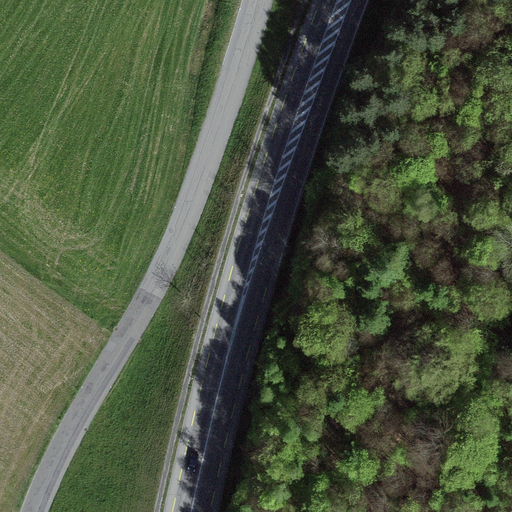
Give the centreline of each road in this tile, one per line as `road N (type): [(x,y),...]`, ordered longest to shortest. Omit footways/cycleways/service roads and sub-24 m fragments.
road 1 (tertiary): [(257,0),(231,91),(160,269),(26,511)]
road 2 (primary): [(344,0),(234,329),(190,511)]
road 3 (track): [(511,283),(413,421),(367,511)]
